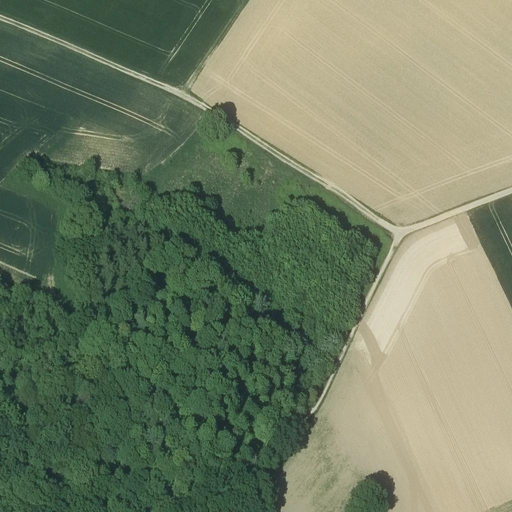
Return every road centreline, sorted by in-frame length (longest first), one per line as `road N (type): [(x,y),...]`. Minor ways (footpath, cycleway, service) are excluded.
road 1 (track): [(397,234),(200,105),(0,22)]
road 2 (track): [(397,234),(511,191)]
